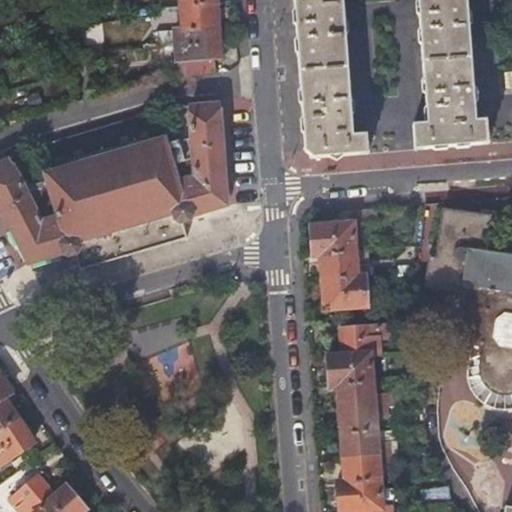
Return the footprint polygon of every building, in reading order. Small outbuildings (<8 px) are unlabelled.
[(182,7),(216,5),(216,0),(179,0),(180,8),(182,8),(182,7)] [(344,0),(295,0),(306,150),(314,157),(368,153),(367,135),(354,135),(344,0)] [(468,0),(419,0),(427,123),(414,124),(416,148),(488,143),(487,120),(476,120),(468,0)] [(181,30),(218,28),(216,5),(182,7),(182,8),(180,8),(181,29),(181,30)] [(220,58),(218,28),(181,30),(181,29),(175,30),(177,61),(214,58),(220,58)] [(215,72),(214,58),(177,61),(178,75),(215,72)] [(38,91),(14,100),(18,111),(42,102),(38,91)] [(80,270),(187,238),(181,218),(226,205),(220,112),(219,112),(219,105),(191,107),(191,115),(190,115),(191,137),(164,146),(162,141),(48,175),(49,180),(23,188),(7,161),(0,164),(0,206),(29,264),(74,250),(77,260),(80,270)] [(379,221),(378,207),(316,213),(317,225),(353,222),(353,223),(379,221)] [(511,255),(486,252),(491,216),(443,209),(434,256),(429,255),(424,286),(460,291),(453,341),(482,347),(478,369),(479,375),(486,386),(489,390),(495,392),(502,394),(508,394),(511,392),(511,255)] [(310,226),(312,256),(312,257),(320,256),(320,255),(356,253),(353,223),(353,222),(317,225),(310,226)] [(365,276),(368,275),(367,264),(357,265),(356,253),(320,255),(320,256),(322,279),(365,276)] [(365,276),(322,279),(324,309),(367,306),(365,276)] [(380,354),(380,353),(379,339),(386,338),(385,325),(341,328),(343,354),(343,355),(371,354),(371,355),(380,354)] [(373,383),(371,355),(371,354),(343,355),(343,354),(328,355),(330,387),(337,386),(337,385),(373,383)] [(0,427),(17,417),(4,397),(9,393),(0,378),(0,427)] [(337,386),(341,433),(377,431),(376,416),(386,415),(385,395),(374,396),(373,383),(337,385),(337,386)] [(0,463),(33,442),(17,417),(0,427),(0,463)] [(377,431),(341,433),(343,459),(388,457),(387,444),(377,444),(377,431)] [(388,457),(343,459),(344,481),(337,481),(339,511),(391,511),(391,508),(382,508),(379,465),(389,465),(388,457)] [(84,511),(86,510),(65,486),(54,496),(37,476),(9,500),(18,511),(84,511)] [(422,504),(422,511),(447,511),(447,502),(422,504)]
